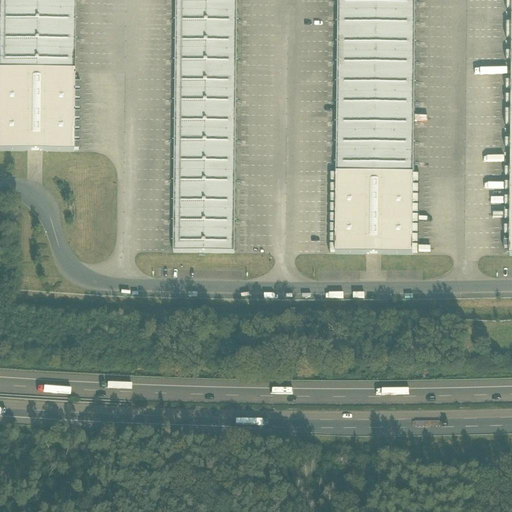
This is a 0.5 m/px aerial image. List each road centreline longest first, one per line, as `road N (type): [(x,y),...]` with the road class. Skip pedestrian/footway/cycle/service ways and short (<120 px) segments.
road 1 (motorway): [(511,395),(204,395),(0,384)]
road 2 (motorway): [(0,410),(273,421),(511,419)]
